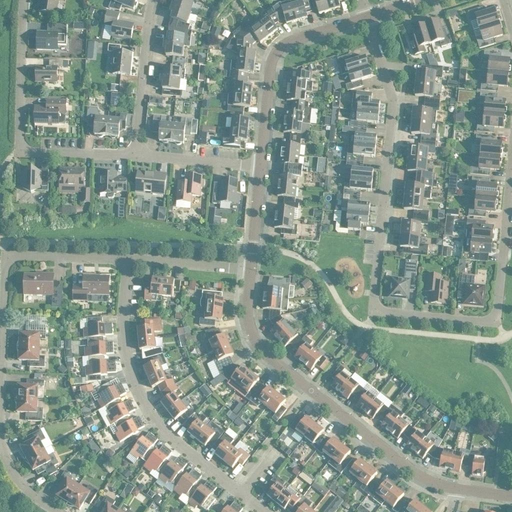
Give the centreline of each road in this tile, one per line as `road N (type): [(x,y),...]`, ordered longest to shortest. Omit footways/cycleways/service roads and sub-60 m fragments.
road 1 (residential): [(362,19),(390,91),(373,312),(496,324),(511,160)]
road 2 (residential): [(130,263),(7,255),(1,443),(11,470),(56,511)]
road 3 (residential): [(251,271),(255,342),(423,479),(457,490)]
road 4 (residential): [(263,511),(171,438),(142,400),(122,332),(130,263)]
road 5 (residential): [(23,0),(19,152),(133,158)]
road 6 (residential): [(362,19),(276,49),(260,164)]
road 7 (residential): [(133,158),(155,0)]
road 8 (residential): [(133,158),(260,164)]
road 9 (residential): [(251,271),(130,263)]
